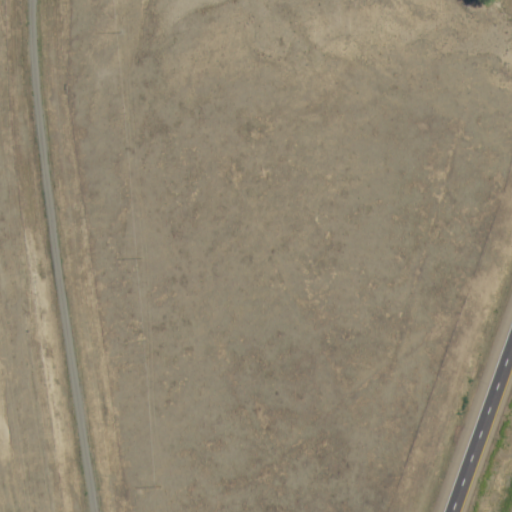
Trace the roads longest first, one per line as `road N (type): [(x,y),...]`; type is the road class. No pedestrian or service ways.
road 1 (residential): [(28,0),(33,104),(90,511)]
road 2 (motorway): [(511,332),(447,511)]
